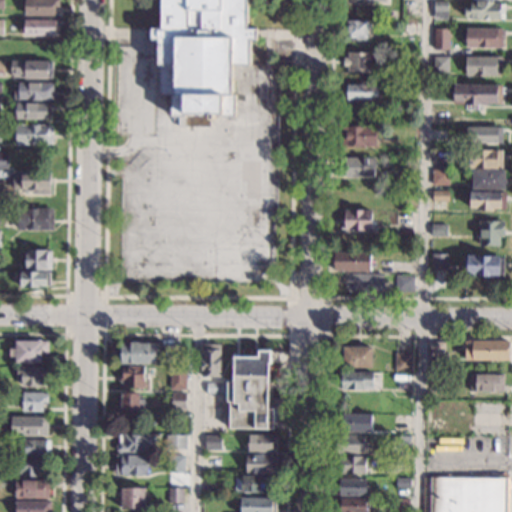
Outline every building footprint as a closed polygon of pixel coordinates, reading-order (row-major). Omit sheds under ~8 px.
[(60,0),(60,7),(56,7),(56,13),(54,13),(54,16),(25,15),(25,0),(60,0)] [(248,0),(248,28),(257,28),(257,40),(250,40),(250,65),(235,65),(235,94),(236,94),(236,117),(210,117),(210,126),(178,126),(178,116),(171,116),(171,95),(173,95),(173,65),(157,65),(157,40),(151,40),(151,27),(160,27),(160,0),(248,0)] [(492,0),(492,2),(504,2),(504,19),(465,18),(465,6),(470,6),(470,0),(492,0)] [(448,19),(434,19),(434,1),(448,1),(448,19)] [(59,36),(24,35),(24,19),(60,20),(59,36)] [(368,22),(371,22),(371,33),(368,33),(368,38),(365,38),(365,39),(354,39),(354,38),(346,38),(346,20),(368,20),(368,22)] [(415,23),(415,35),(399,35),(399,22),(415,23)] [(449,49),(434,49),(434,28),(449,28),(449,49)] [(502,48),(465,47),(465,28),(502,29),(502,48)] [(371,58),(377,58),(377,65),(371,65),(371,72),(347,72),(347,67),(343,66),(343,57),(347,57),(347,52),(371,52),(371,58)] [(418,69),(401,69),(401,52),(418,53),(418,69)] [(449,73),(433,72),(433,56),(449,56),(449,73)] [(502,76),(464,75),(464,56),(503,56),(502,76)] [(52,78),(11,78),(11,60),(52,61),(52,78)] [(53,100),(13,100),(13,89),(17,89),(17,81),(54,82),(53,100)] [(378,90),(382,90),(381,99),(378,99),(378,100),(342,99),(343,82),(378,83),(378,90)] [(499,104),(478,105),(477,109),(465,109),(465,105),(454,105),(454,83),(499,84),(499,104)] [(415,93),(400,93),(400,84),(415,84),(415,93)] [(50,119),(12,119),(12,103),(51,103),(50,119)] [(52,145),(16,144),(16,125),(53,125),(52,145)] [(376,147),(340,146),(341,125),(376,126),(376,147)] [(503,143),(466,142),(466,125),(503,126),(503,143)] [(500,168),(468,168),(469,149),(500,149),(500,168)] [(448,165),(432,165),(433,150),(448,151),(448,165)] [(8,169),(0,169),(0,152),(9,153),(8,169)] [(375,177),(344,176),(344,165),(340,165),(340,157),(376,158),(375,177)] [(505,178),(507,178),(507,184),(505,184),(505,190),(472,189),(472,168),(505,169),(505,178)] [(449,185),(432,184),(432,169),(449,170),(449,185)] [(51,194),(33,194),(33,190),(31,192),(25,191),(24,190),(12,189),(12,170),(52,171),(51,194)] [(448,201),(433,201),(433,190),(448,190),(448,201)] [(506,209),(495,209),(495,211),(477,211),(477,209),(468,209),(469,190),(506,191),(506,209)] [(54,230),(17,230),(17,209),(54,209),(54,230)] [(371,232),(343,231),(344,211),(371,212),(371,232)] [(504,236),(500,236),(500,246),(479,246),(479,220),(505,221),(504,236)] [(447,236),(431,236),(431,224),(447,224),(447,236)] [(52,270),(26,269),(26,250),(52,250),(52,270)] [(372,271),(333,270),(334,252),(372,253),(372,271)] [(447,268),(432,268),(432,252),(447,253),(447,268)] [(503,275),(491,275),(491,276),(476,276),(476,274),(465,274),(465,268),(460,268),(461,258),(466,258),(466,255),(504,256),(503,275)] [(47,286),(39,286),(39,288),(19,288),(19,270),(47,271),(47,286)] [(383,291),(345,291),(345,273),(383,274),(383,291)] [(413,290),(395,290),(395,275),(414,276),(413,290)] [(48,352),(41,352),(41,363),(15,363),(15,356),(8,356),(9,348),(15,348),(15,340),(48,341),(48,352)] [(509,360),(464,360),(465,340),(510,340),(509,360)] [(157,345),(180,346),(180,366),(155,366),(155,363),(120,363),(120,342),(157,343),(157,345)] [(220,377),(201,376),(202,342),(220,343),(220,377)] [(445,358),(427,358),(428,342),(445,342),(445,358)] [(372,368),(342,367),(342,346),(372,347),(372,368)] [(271,361),(269,361),(268,405),(274,405),(273,429),(228,428),(229,399),(226,398),(227,379),(233,379),(234,353),(259,354),(259,348),(271,348),(271,361)] [(412,370),(395,370),(395,353),(412,353),(412,370)] [(146,388),(122,387),(122,382),(120,382),(120,365),(146,365),(146,388)] [(49,376),(44,376),(44,386),(20,386),(21,378),(15,378),(16,366),(49,367),(49,376)] [(185,388),(169,387),(170,367),(186,367),(185,388)] [(373,372),(373,388),(363,388),(363,389),(338,389),(338,371),(373,372)] [(443,388),(428,388),(428,373),(444,374),(443,388)] [(503,392),(469,391),(469,373),(504,374),(503,392)] [(222,394),(206,393),(206,382),(222,383),(222,394)] [(139,392),(139,397),(143,397),(143,409),(139,409),(139,418),(120,418),(120,391),(139,392)] [(48,393),(48,402),(43,402),(43,411),(22,411),(22,392),(48,393)] [(185,409),(171,409),(171,393),(185,394),(185,409)] [(372,432),(338,431),(338,414),(372,414),(372,432)] [(410,430),(393,430),(393,415),(410,415),(410,430)] [(43,418),(48,418),(48,435),(42,435),(42,436),(11,435),(11,431),(2,431),(3,416),(43,417),(43,418)] [(155,453),(119,452),(116,449),(116,445),(118,442),(118,434),(122,434),(122,433),(156,434),(155,453)] [(185,449),(165,448),(166,434),(186,435),(185,449)] [(205,450),(205,434),(221,434),(221,450),(205,450)] [(276,446),(272,446),(272,452),(247,452),(247,434),(276,435),(276,446)] [(365,453),(337,453),(338,434),(365,434),(365,453)] [(411,435),(411,450),(391,450),(391,435),(411,435)] [(48,440),(51,440),(51,449),(47,449),(47,456),(23,456),(24,438),(48,439),(48,440)] [(277,473),(246,473),(246,454),(277,455),(277,473)] [(149,476),(115,475),(116,455),(149,455),(149,476)] [(185,456),(185,472),(168,472),(169,455),(185,456)] [(365,474),(339,474),(339,455),(360,456),(366,456),(365,474)] [(47,474),(39,474),(39,477),(23,477),(23,474),(12,473),(12,458),(47,458),(47,474)] [(410,468),(395,468),(395,458),(410,458),(410,468)] [(276,486),(272,486),(272,492),(240,492),(240,491),(234,491),(235,476),(276,477),(276,486)] [(506,511),(429,511),(430,476),(507,477),(506,511)] [(411,487),(395,487),(396,477),(411,477),(411,487)] [(366,485),(369,485),(369,493),(366,493),(366,496),(338,495),(338,493),(334,493),(334,480),(338,480),(338,478),(366,478),(366,485)] [(45,481),(50,481),(49,497),(45,497),(45,498),(14,497),(14,480),(45,480),(45,481)] [(145,509),(120,509),(120,487),(145,487),(145,509)] [(183,503),(168,502),(169,488),(184,488),(183,503)] [(273,511),(241,511),(241,497),(273,498),(273,511)] [(366,502),(368,502),(368,511),(339,511),(339,498),(366,498),(366,502)] [(408,509),(392,509),(392,498),(408,498),(408,509)] [(51,510),(46,510),(46,511),(15,511),(15,500),(51,501),(51,510)]
